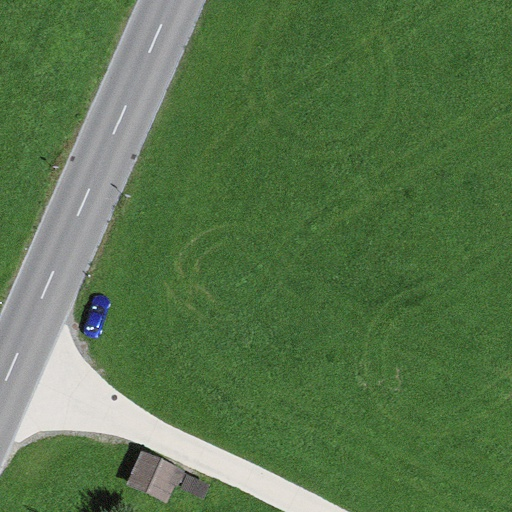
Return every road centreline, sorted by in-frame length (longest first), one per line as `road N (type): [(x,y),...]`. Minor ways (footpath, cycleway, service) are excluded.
road 1 (tertiary): [(0,398),(173,0)]
road 2 (track): [(304,511),(13,368)]
